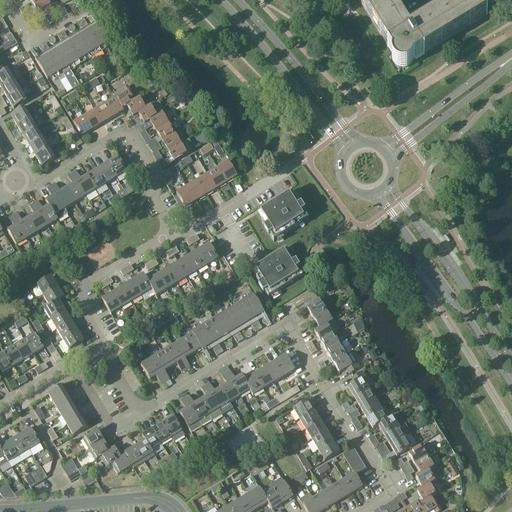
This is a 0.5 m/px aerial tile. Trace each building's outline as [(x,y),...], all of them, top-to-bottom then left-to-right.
[(52,5),(49,0),(36,0),(31,4),(37,14),(44,10),(47,15),(58,9),(55,3),(52,5)] [(393,65),(394,65),(395,66),(396,67),(397,68),(398,68),(399,69),(400,69),(400,70),(400,69),(402,69),(403,69),(405,69),(406,69),(407,68),(408,68),(409,66),(410,66),(411,65),(411,64),(411,63),(412,63),(412,62),(413,62),(413,61),(411,61),(411,59),(422,53),(423,54),(486,15),(476,0),(466,0),(415,32),(411,25),(404,29),(386,0),(359,0),(389,48),(390,48),(394,55),(394,57),(392,56),(392,57),(392,58),(392,59),(392,60),(392,61),(393,62),(393,63),(394,64),(393,64),(393,65)] [(24,8),(19,11),(22,16),(27,13),(24,8)] [(90,16),(91,17),(90,18),(88,20),(90,23),(92,24),(94,23),(95,24),(97,23),(92,14),(90,16)] [(45,59),(37,64),(47,81),(51,78),(54,82),(63,76),(72,91),(79,87),(70,72),(68,68),(88,56),(90,60),(106,50),(104,46),(109,43),(98,26),(91,30),(89,27),(88,28),(84,20),(77,24),(82,32),(81,32),(83,35),(70,43),(68,40),(67,40),(63,33),(57,37),(61,45),(63,48),(52,54),(50,51),(49,51),(45,44),(39,48),(43,56),(45,59)] [(9,43),(14,39),(11,34),(6,38),(9,43)] [(17,45),(14,39),(9,43),(12,48),(17,45)] [(35,52),(34,52),(32,50),(30,51),(35,60),(38,58),(39,55),(37,52),(35,52)] [(30,58),(27,53),(22,56),(24,61),(30,58)] [(3,61),(0,62),(0,76),(4,74),(4,73),(9,71),(3,61)] [(9,71),(4,73),(4,74),(0,76),(0,87),(1,90),(16,81),(10,70),(9,71)] [(21,78),(16,81),(1,90),(8,100),(28,88),(21,78)] [(96,80),(91,83),(94,89),(99,85),(96,80)] [(111,91),(118,87),(115,82),(108,86),(111,91)] [(94,89),(91,83),(86,86),(89,92),(94,89)] [(114,98),(103,104),(113,119),(123,113),(122,111),(127,108),(126,108),(136,102),(127,87),(122,91),(113,96),(114,98)] [(28,88),(8,100),(14,111),(29,102),(22,91),(28,88)] [(161,93),(164,99),(170,95),(167,89),(161,93)] [(63,90),(56,95),(58,99),(66,95),(63,90)] [(70,96),(73,101),(78,98),(75,92),(70,96)] [(175,98),(178,104),(185,100),(183,97),(182,95),(180,96),(175,98)] [(73,101),(70,96),(65,99),(68,104),(73,101)] [(52,107),(58,103),(54,98),(49,101),(52,107)] [(141,99),(136,102),(126,108),(127,108),(133,118),(138,115),(148,109),(147,109),(141,99)] [(61,109),(58,103),(52,107),(56,112),(61,109)] [(113,119),(103,104),(93,110),(102,125),(113,119)] [(152,106),(147,109),(148,109),(138,115),(144,125),(149,122),(158,116),(152,106)] [(17,128),(32,119),(25,108),(11,117),(17,128)] [(93,110),(83,117),(92,131),(102,125),(93,110)] [(164,113),(158,116),(149,122),(155,132),(170,123),(164,113)] [(92,131),(83,117),(73,123),(82,138),(92,131)] [(64,127),(70,124),(67,118),(61,122),(64,127)] [(32,119),(17,128),(23,138),(38,129),(32,119)] [(170,123),(155,132),(161,143),(176,134),(176,133),(181,130),(175,121),(170,123)] [(73,129),(70,124),(64,127),(67,132),(73,129)] [(207,129),(210,135),(213,140),(215,139),(220,135),(214,125),(208,129),(207,129)] [(38,129),(23,138),(29,148),(44,139),(38,129)] [(82,145),(76,134),(71,137),(77,148),(82,145)] [(183,144),(176,134),(161,143),(168,153),(183,144)] [(151,142),(148,137),(143,140),(146,145),(151,142)] [(50,150),(44,139),(29,148),(35,159),(50,150)] [(219,146),(217,142),(212,145),(215,149),(214,150),(218,157),(223,153),(219,146)] [(189,154),(183,144),(168,153),(174,163),(189,154)] [(210,145),(204,148),(208,154),(213,150),(210,145)] [(50,150),(35,159),(42,169),(57,160),(50,150)] [(155,160),(160,157),(157,152),(152,155),(155,160)] [(163,163),(160,157),(155,160),(158,166),(163,163)] [(107,165),(116,179),(126,173),(118,158),(107,165)] [(189,158),(184,161),(187,166),(192,163),(189,158)] [(227,163),(217,169),(226,184),(236,178),(227,163)] [(116,179),(107,165),(96,171),(105,186),(116,179)] [(226,184),(217,169),(207,176),(216,191),(226,184)] [(105,186),(96,171),(86,177),(95,192),(105,186)] [(168,171),(163,173),(166,179),(171,176),(168,171)] [(95,192),(86,177),(81,181),(75,172),(71,175),(85,198),(95,192)] [(85,198),(71,175),(67,177),(72,186),(66,190),(75,204),(85,198)] [(207,176),(197,182),(206,197),(216,191),(207,176)] [(197,182),(186,188),(195,203),(206,197),(197,182)] [(55,185),(51,187),(65,210),(75,204),(66,190),(60,193),(55,185)] [(134,185),(124,191),(127,197),(132,194),(138,190),(134,185)] [(68,216),(65,210),(51,187),(46,190),(51,198),(45,202),(48,207),(54,217),(55,216),(58,222),(68,216)] [(195,203),(186,188),(176,194),(185,209),(195,203)] [(290,193),(265,209),(266,211),(260,215),(264,221),(261,223),(273,243),(308,221),(290,193)] [(118,195),(113,198),(116,203),(121,200),(118,195)] [(116,203),(113,198),(108,201),(111,206),(116,203)] [(54,217),(48,207),(43,210),(38,202),(34,205),(48,228),(58,222),(55,216),(54,217)] [(48,228),(34,205),(29,207),(34,216),(28,219),(37,234),(48,228)] [(37,234),(28,219),(22,223),(17,215),(13,217),(27,241),(37,234)] [(27,241),(13,217),(8,220),(14,228),(7,232),(16,247),(27,241)] [(190,239),(194,244),(198,241),(195,236),(190,239)] [(194,244),(190,239),(186,242),(189,247),(194,244)] [(208,244),(198,251),(207,266),(217,260),(208,244)] [(175,248),(170,251),(173,256),(178,253),(175,248)] [(261,266),(255,270),(259,276),(256,278),(268,298),(286,287),(284,284),(288,282),(290,280),(301,274),(298,269),(294,263),(285,248),(270,258),(260,264),(261,266)] [(0,253),(0,254),(3,259),(8,256),(5,251),(0,253)] [(173,256),(170,251),(165,254),(168,259),(173,256)] [(198,251),(188,257),(197,272),(207,266),(198,251)] [(188,257),(178,263),(187,278),(197,272),(188,257)] [(149,264),(152,269),(157,266),(154,261),(149,264)] [(187,278),(178,263),(167,269),(177,284),(187,278)] [(152,269),(149,264),(144,266),(147,272),(152,269)] [(130,266),(125,269),(128,274),(133,271),(130,266)] [(128,274),(125,269),(120,272),(123,277),(128,274)] [(177,284),(167,269),(157,275),(166,291),(177,284)] [(147,282),(143,275),(132,281),(141,296),(151,290),(147,282)] [(157,275),(147,282),(151,290),(155,297),(166,291),(157,275)] [(36,286),(37,287),(34,289),(33,292),(35,296),(39,297),(41,295),(43,297),(57,287),(51,277),(36,286)] [(109,278),(104,281),(107,287),(112,284),(109,278)] [(107,287),(104,281),(99,284),(102,290),(107,287)] [(132,281),(122,287),(131,302),(141,296),(132,281)] [(64,298),(57,287),(43,297),(49,307),(58,301),(58,302),(64,298)] [(131,302),(122,287),(112,293),(121,309),(131,302)] [(327,290),(330,295),(336,291),(334,287),(327,290)] [(121,309),(112,293),(101,300),(110,315),(121,309)] [(313,319),(327,311),(321,300),(323,299),(320,293),(310,299),(313,305),(306,309),(313,319)] [(20,304),(25,301),(22,295),(17,298),(20,304)] [(215,316),(217,318),(212,321),(210,317),(194,327),(196,331),(191,334),(192,335),(201,350),(202,351),(210,346),(212,349),(217,356),(223,353),(219,346),(219,345),(217,342),(230,334),(232,337),(237,344),(243,340),(239,333),(238,329),(249,323),(251,326),(256,333),(262,329),(258,322),(256,318),(264,314),(253,296),(248,299),(246,295),(230,305),(232,309),(228,311),(227,309),(225,308),(222,311),(221,312),(219,312),(216,314),(215,316)] [(23,309),(28,306),(25,301),(20,304),(23,309)] [(58,301),(49,307),(43,310),(50,320),(64,311),(58,302),(58,301)] [(31,311),(28,306),(23,309),(26,314),(31,311)] [(174,308),(167,312),(168,315),(170,318),(177,314),(175,310),(174,308)] [(71,322),(64,311),(50,320),(56,331),(71,322)] [(313,319),(319,329),(328,324),(329,324),(334,321),(327,311),(313,319)] [(176,318),(170,322),(174,327),(179,324),(176,318)] [(35,329),(40,326),(38,321),(32,324),(35,329)] [(71,322),(56,331),(62,341),(77,332),(71,322)] [(129,324),(121,329),(125,336),(133,330),(129,324)] [(299,327),(302,332),(307,330),(304,324),(299,327)] [(319,329),(313,332),(320,343),(334,334),(329,324),(328,324),(319,329)] [(40,326),(35,329),(38,334),(43,331),(40,326)] [(77,332),(62,341),(69,352),(71,351),(73,354),(80,350),(84,347),(82,344),(84,343),(77,332)] [(334,334),(320,343),(326,353),(341,344),(334,334)] [(35,335),(24,342),(33,356),(44,350),(35,335)] [(201,350),(192,335),(182,341),(191,356),(201,350)] [(191,356),(182,341),(172,347),(186,371),(190,368),(185,360),(191,356)] [(24,342),(14,348),(22,363),(33,356),(24,342)] [(347,355),(341,344),(326,353),(332,364),(347,355)] [(52,347),(47,350),(51,356),(56,364),(61,361),(56,352),(52,347)] [(186,371),(172,347),(162,353),(171,368),(177,364),(182,373),(186,371)] [(313,347),(308,350),(311,355),(316,352),(313,347)] [(14,348),(3,354),(12,369),(22,363),(14,348)] [(162,353),(152,360),(166,383),(170,380),(165,372),(171,368),(162,353)] [(12,369),(3,354),(0,356),(0,371),(2,375),(12,369)] [(353,365),(347,355),(332,364),(338,374),(345,369),(349,375),(359,369),(356,363),(353,365)] [(285,357),(275,363),(284,378),(294,371),(285,357)] [(166,383),(152,360),(141,366),(150,381),(156,377),(161,385),(166,383)] [(323,362),(318,365),(321,371),(326,368),(323,362)] [(284,378),(275,363),(265,369),(274,384),(284,378)] [(45,364),(39,367),(43,372),(48,369),(45,364)] [(43,372),(39,367),(35,370),(38,375),(43,372)] [(265,369),(254,375),(263,390),(274,384),(265,369)] [(230,371),(225,374),(239,398),(250,392),(250,391),(244,381),(245,381),(242,376),(235,380),(230,371)] [(353,398),(369,389),(362,379),(365,378),(362,372),(351,379),(354,384),(347,388),(353,398)] [(239,398),(225,374),(221,377),(226,385),(220,389),(229,404),(239,398)] [(254,375),(245,381),(244,381),(250,391),(250,392),(252,396),(263,390),(254,375)] [(19,379),(22,385),(27,382),(24,376),(19,379)] [(22,385),(19,379),(14,382),(18,388),(22,385)] [(233,410),(229,404),(220,389),(215,392),(210,384),(205,387),(222,416),(223,415),(229,412),(233,410)] [(55,406),(69,397),(63,387),(48,396),(55,406)] [(212,422),(222,416),(205,387),(201,389),(206,398),(199,401),(209,416),(212,422)] [(296,387),(291,390),(294,395),(300,392),(296,387)] [(375,399),(369,389),(353,398),(360,409),(375,399)] [(294,395),(291,390),(286,393),(290,398),(294,395)] [(184,399),(198,422),(201,428),(212,422),(209,416),(199,401),(194,405),(188,396),(184,399)] [(69,397),(55,406),(61,417),(76,408),(69,397)] [(188,429),(191,434),(201,428),(198,422),(184,399),(180,401),(185,410),(179,414),(188,429)] [(271,402),(274,408),(279,405),(276,399),(271,402)] [(381,410),(375,399),(360,409),(366,419),(381,410)] [(299,420),(313,412),(307,401),(293,410),(299,420)] [(274,408),(271,402),(266,406),(269,411),(274,408)] [(341,406),(344,412),(349,408),(346,403),(341,406)] [(37,417),(42,414),(39,408),(34,412),(37,417)] [(76,408),(61,417),(67,427),(82,418),(76,408)] [(378,426),(387,420),(392,417),(390,413),(387,411),(384,408),(381,410),(366,419),(372,430),(378,426)] [(313,412),(299,420),(305,431),(320,422),(313,412)] [(45,419),(42,414),(37,417),(40,422),(45,419)] [(422,414),(416,418),(419,422),(425,419),(422,414)] [(184,436),(173,417),(162,424),(171,439),(174,443),(184,436)] [(392,417),(387,420),(378,426),(384,436),(399,427),(392,417)] [(88,428),(82,418),(67,427),(74,437),(88,428)] [(275,421),(279,426),(284,423),(281,418),(275,421)] [(326,432),(320,422),(305,431),(311,441),(326,432)] [(358,423),(353,426),(357,432),(362,429),(358,423)] [(171,439),(162,424),(152,430),(161,445),(171,439)] [(399,427),(384,436),(390,446),(405,437),(399,427)] [(49,437),(55,434),(52,429),(46,432),(49,437)] [(20,436),(29,451),(40,445),(31,430),(20,436)] [(161,445),(152,430),(142,436),(144,439),(145,441),(151,451),(161,445)] [(88,450),(104,441),(97,431),(82,440),(88,450)] [(326,432),(311,441),(318,451),(332,442),(326,432)] [(288,441),(293,438),(290,433),(285,436),(288,441)] [(55,434),(49,437),(52,442),(58,439),(55,434)] [(29,451),(20,436),(10,442),(19,457),(29,451)] [(411,448),(405,437),(390,446),(397,457),(411,448)] [(296,443),(293,438),(288,441),(291,446),(296,443)] [(135,448),(144,462),(155,456),(151,451),(145,441),(144,439),(139,442),(141,444),(135,448)] [(104,441),(88,450),(95,462),(100,458),(110,452),(110,451),(104,441)] [(376,441),(371,444),(374,449),(379,446),(376,441)] [(22,462),(19,457),(10,442),(0,448),(5,456),(4,457),(8,464),(9,464),(12,468),(22,462)] [(339,453),(332,442),(318,451),(324,462),(339,453)] [(188,453),(193,450),(190,445),(184,448),(188,453)] [(414,465),(429,457),(423,446),(408,455),(414,465)] [(115,448),(110,451),(110,452),(100,458),(107,468),(112,465),(111,465),(121,459),(115,448)] [(144,462),(135,448),(125,454),(126,456),(133,467),(134,469),(144,462)] [(345,460),(356,453),(352,448),(342,455),(345,460)] [(356,453),(345,460),(348,466),(359,459),(356,453)] [(174,454),(169,457),(172,463),(177,460),(174,454)] [(126,456),(121,459),(111,465),(112,465),(118,476),(133,467),(126,456)] [(172,463),(169,457),(164,460),(167,466),(172,463)] [(386,457),(381,460),(384,465),(389,462),(386,457)] [(429,457),(414,465),(420,476),(430,470),(435,467),(429,457)] [(306,459),(300,462),(303,467),(309,464),(306,459)] [(362,464),(359,459),(348,466),(352,471),(362,464)] [(400,460),(395,463),(399,468),(403,465),(400,460)] [(64,472),(75,466),(72,461),(61,467),(64,472)] [(52,463),(43,468),(47,474),(50,473),(52,463)] [(264,464),(259,467),(263,473),(268,469),(264,464)] [(353,473),(342,479),(351,494),(362,488),(355,477),(366,470),(362,464),(352,471),(353,473)] [(450,472),(455,469),(452,464),(447,467),(450,472)] [(326,465),(321,468),(324,473),(330,470),(326,465)] [(75,466),(64,472),(67,478),(78,471),(75,466)] [(263,473),(259,467),(254,470),(257,476),(263,473)] [(430,470),(420,476),(415,479),(421,489),(422,489),(431,483),(431,484),(442,477),(436,467),(435,467),(430,470)] [(40,468),(35,471),(42,482),(47,479),(40,468)] [(84,468),(78,471),(82,477),(79,478),(82,483),(85,482),(93,476),(90,472),(88,473),(84,468)] [(324,473),(321,468),(316,471),(319,476),(324,473)] [(458,474),(455,469),(450,472),(453,477),(458,474)] [(42,482),(35,471),(30,475),(36,486),(42,482)] [(78,471),(67,478),(71,483),(79,478),(82,477),(78,471)] [(241,471),(236,474),(239,480),(244,477),(241,471)] [(154,479),(151,474),(145,477),(149,482),(154,479)] [(239,480),(236,474),(231,478),(234,483),(239,480)] [(304,474),(299,478),(302,483),(307,480),(304,474)] [(36,486),(30,475),(24,478),(31,489),(36,486)] [(97,482),(93,476),(85,482),(82,483),(86,488),(97,482)] [(282,505),(293,498),(285,486),(284,483),(283,483),(281,479),(281,478),(270,485),(273,489),(272,489),(282,505)] [(302,483),(299,478),(294,481),(297,486),(302,483)] [(342,479),(332,486),(341,501),(351,494),(342,479)] [(422,489),(421,489),(416,492),(423,502),(418,505),(417,506),(421,511),(430,511),(433,511),(440,511),(441,511),(433,497),(437,494),(431,484),(431,483),(422,489)] [(220,484),(215,487),(218,492),(223,489),(220,484)] [(16,499),(14,496),(12,491),(8,485),(0,489),(0,494),(2,497),(3,500),(16,499)] [(341,501),(332,486),(322,492),(331,507),(341,501)] [(218,492),(215,487),(210,490),(213,495),(218,492)] [(268,504),(262,495),(263,495),(259,488),(248,495),(258,510),(268,504)] [(272,511),(282,505),(272,489),(263,495),(262,495),(268,504),(272,511)] [(14,496),(16,499),(26,498),(29,498),(24,490),(14,496)] [(322,492),(312,498),(320,511),(322,511),(331,507),(322,492)] [(404,493),(398,497),(402,502),(407,499),(404,493)] [(320,511),(312,498),(311,498),(309,494),(298,500),(305,511),(320,511)] [(244,511),(254,511),(258,510),(248,495),(238,501),(244,511)] [(402,502),(398,497),(393,500),(397,505),(402,502)] [(227,507),(230,511),(244,511),(238,501),(227,507)] [(417,503),(406,510),(407,511),(421,511),(417,506),(418,505),(417,503)]
